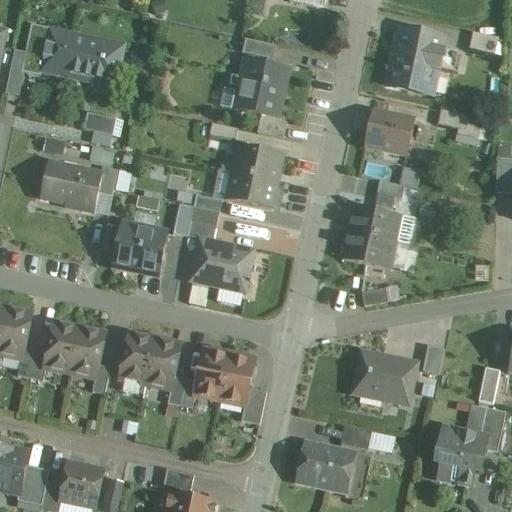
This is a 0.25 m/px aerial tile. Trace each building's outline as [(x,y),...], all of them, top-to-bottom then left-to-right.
[(72,36),(32,27),(22,75),(41,79),(41,75),(63,80),(72,36)] [(444,42),(398,33),(387,89),(433,98),(444,42)] [(500,41),(474,35),(470,52),(496,58),(500,41)] [(125,47),(72,36),(63,80),(116,91),(125,47)] [(271,47),(245,41),(242,56),(268,61),(271,47)] [(288,70),(245,61),(234,112),(261,118),(276,121),(277,119),(288,70)] [(483,121),(441,112),(438,127),(459,131),(457,137),(478,141),(483,121)] [(414,123),(373,115),(366,151),(407,159),(414,123)] [(115,122),(87,116),(83,132),(112,138),(115,122)] [(276,121),(261,118),(257,136),(282,141),(286,121),(277,119),(276,121)] [(238,132),(212,126),(210,138),(235,143),(238,132)] [(62,155),(65,142),(46,138),(43,151),(62,155)] [(283,157),(239,148),(233,174),(278,183),(283,157)] [(89,162),(112,166),(114,153),(92,149),(89,162)] [(511,161),(497,161),(496,197),(511,197),(511,161)] [(101,176),(48,165),(40,201),(75,208),(75,212),(94,216),(98,196),(102,176),(101,176)] [(117,173),(102,170),(101,176),(102,176),(98,196),(112,199),(117,173)] [(278,183),(233,174),(227,202),(272,212),(278,183)] [(404,189),(380,183),(377,196),(402,201),(404,189)] [(157,211),(159,202),(138,198),(137,207),(157,211)] [(221,204),(196,198),(193,210),(219,215),(221,204)] [(193,211),(179,208),(173,236),(187,240),(190,224),(193,211)] [(395,243),(408,246),(414,221),(354,208),(348,233),(395,243)] [(193,210),(193,211),(190,224),(216,229),(219,215),(193,210)] [(216,229),(190,224),(187,240),(199,242),(213,245),(216,229)] [(167,238),(121,228),(112,267),(158,277),(167,238)] [(395,243),(348,233),(341,263),(388,273),(389,269),(403,272),(408,246),(395,243)] [(213,245),(199,242),(190,283),(245,295),(247,285),(252,286),(252,284),(247,283),(254,254),(213,245)] [(188,305),(204,308),(208,289),(192,286),(188,305)] [(385,291),(361,295),(363,309),(387,305),(385,291)] [(31,317),(6,311),(0,337),(0,356),(21,361),(24,352),(31,317)] [(79,331),(54,326),(47,357),(44,371),(45,371),(70,376),(79,331)] [(104,336),(79,331),(70,376),(94,381),(95,381),(98,368),(104,336)] [(129,337),(120,382),(145,387),(154,342),(129,337)] [(180,348),(154,342),(145,387),(170,393),(173,379),(180,348)] [(444,352),(428,349),(423,374),(438,377),(444,352)] [(35,354),(24,352),(21,361),(17,379),(30,382),(35,354)] [(229,359),(203,353),(197,384),(194,398),(195,398),(219,403),(229,359)] [(47,357),(35,354),(30,382),(42,384),(45,371),(44,371),(47,357)] [(417,368),(363,356),(353,396),(408,408),(417,368)] [(254,364),(229,359),(219,403),(244,409),(248,391),(254,364)] [(110,370),(98,368),(95,381),(94,381),(91,395),(104,397),(110,370)] [(501,374),(486,371),(480,404),(494,407),(501,374)] [(185,382),(173,379),(170,393),(167,407),(179,409),(185,382)] [(185,382),(179,409),(192,412),(195,398),(194,398),(197,384),(185,382)] [(266,395),(248,391),(244,409),(240,424),(259,428),(266,395)] [(506,415),(486,411),(480,438),(488,439),(485,453),(497,455),(506,415)] [(371,435),(344,430),(340,447),(367,453),(371,435)] [(480,438),(443,430),(435,465),(442,466),(439,481),(457,485),(457,486),(471,489),(474,473),(480,474),(485,453),(488,439),(480,438)] [(354,456),(305,446),(296,485),(345,495),(354,456)] [(9,453),(0,451),(0,493),(18,498),(19,498),(25,468),(28,455),(9,451),(9,453)] [(102,475),(67,467),(62,489),(60,502),(61,503),(95,510),(102,475)] [(48,473),(25,468),(19,498),(18,498),(17,503),(41,509),(46,485),(48,473)] [(193,478),(166,472),(161,495),(169,497),(169,496),(188,501),(193,478)] [(109,482),(101,511),(116,511),(122,485),(109,482)] [(62,489),(46,485),(41,509),(40,511),(58,511),(61,503),(60,502),(62,489)] [(188,501),(169,496),(169,497),(165,511),(216,511),(218,507),(188,501)]
